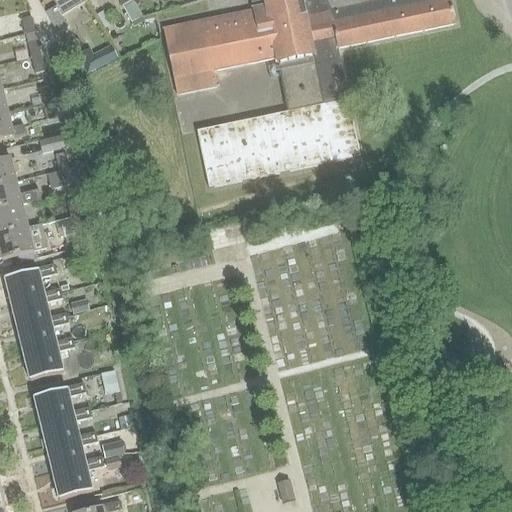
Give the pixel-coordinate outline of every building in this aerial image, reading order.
[(86,3),(84,0),(50,0),(51,0),(56,8),(45,14),(57,36),(69,29),(62,18),(86,3)] [(117,0),(132,24),(143,18),(132,0),(117,0)] [(337,50),(455,25),(449,0),(250,0),(253,13),(203,23),(164,33),(178,99),(217,90),(214,73),(276,60),(287,114),(197,133),(209,190),(360,159),(337,50)] [(26,39),(35,37),(32,22),(22,24),(26,39)] [(32,62),(41,60),(38,45),(28,47),(32,62)] [(106,68),(99,55),(94,58),(90,51),(77,58),(88,78),(106,68)] [(41,60),(32,62),(36,78),(45,76),(41,60)] [(40,94),(43,109),(53,107),(49,91),(40,94)] [(46,122),(56,120),(56,119),(66,116),(63,105),(53,107),(43,109),(46,122)] [(24,127),(11,130),(8,118),(0,120),(0,145),(14,142),(13,138),(26,135),(24,127)] [(65,137),(40,142),(43,156),(68,150),(65,137)] [(60,176),(70,174),(66,158),(57,161),(60,176)] [(0,190),(16,187),(10,163),(0,165),(0,190)] [(81,168),(69,170),(75,194),(86,192),(81,168)] [(70,174),(60,176),(64,191),(73,189),(70,174)] [(0,215),(22,210),(21,207),(41,203),(38,193),(19,198),(16,187),(0,190),(0,215)] [(82,196),(85,210),(97,207),(94,194),(82,196)] [(61,226),(81,221),(78,206),(68,208),(71,220),(60,223),(61,226)] [(0,240),(28,234),(22,210),(0,215),(0,240)] [(92,230),(104,227),(102,218),(90,220),(92,230)] [(81,221),(61,226),(64,238),(75,235),(84,233),(81,221)] [(0,258),(2,266),(34,257),(33,255),(42,253),(39,241),(30,243),(28,234),(0,240),(0,258)] [(11,304),(40,298),(36,282),(54,278),(52,269),(34,273),(35,277),(6,283),(11,304)] [(40,298),(11,304),(12,308),(17,329),(46,322),(42,306),(57,303),(61,302),(59,293),(40,298)] [(74,313),(79,312),(89,310),(87,299),(71,303),(74,313)] [(46,322),(17,329),(23,353),(52,346),(48,331),(65,327),(67,326),(65,317),(46,322)] [(52,346),(23,353),(29,382),(59,375),(54,355),(71,351),(73,351),(71,342),(52,346)] [(114,373),(102,376),(106,393),(119,390),(114,373)] [(41,423),(69,417),(65,400),(84,396),(82,388),(63,392),(64,395),(36,402),(41,423)] [(47,448),(75,442),(72,426),(90,422),(88,412),(69,417),(41,423),(47,448)] [(53,473),(81,466),(77,451),(96,446),(94,437),(75,442),(47,448),(53,473)] [(121,443),(102,448),(105,460),(124,456),(121,443)] [(81,466),(53,473),(59,501),(88,495),(84,476),(102,471),(100,463),(99,463),(99,462),(81,466)] [(276,484),(281,506),(294,503),(289,481),(276,484)]
